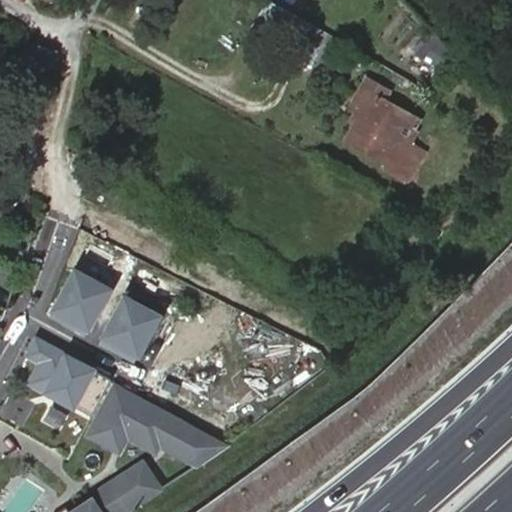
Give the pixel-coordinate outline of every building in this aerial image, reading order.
[(248,29),(315,57),(327,30),(260,1),(248,29)] [(428,32),(412,55),(433,70),(449,47),(428,32)] [(58,51),(26,42),(17,72),(49,81),(58,51)] [(246,61),(236,80),(254,89),(264,71),(246,61)] [(372,99),(376,90),(365,84),(350,112),(363,120),(349,145),(388,167),(404,118),(382,105),(372,99)] [(385,96),(376,90),(372,99),(382,105),(385,96)] [(109,290),(74,271),(50,315),(85,334),(109,290)] [(123,297),(100,342),(135,360),(158,316),(123,297)] [(110,380),(34,339),(26,355),(41,363),(30,384),(91,416),(110,380)] [(113,383),(85,437),(112,451),(125,429),(156,446),(160,439),(205,463),(228,447),(113,383)] [(146,462),(88,498),(90,501),(148,465),(146,462)] [(88,498),(65,511),(131,511),(164,491),(148,465),(90,501),(88,498)]
